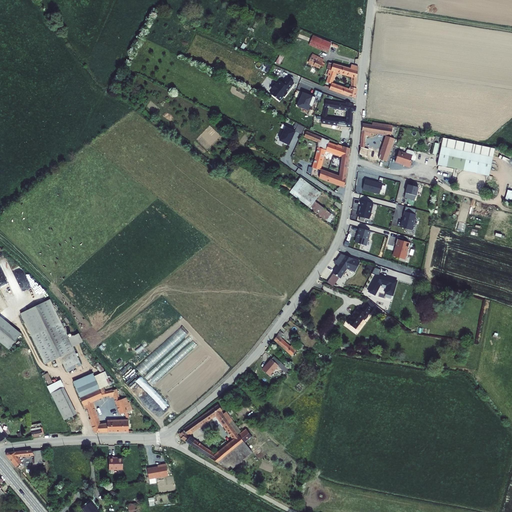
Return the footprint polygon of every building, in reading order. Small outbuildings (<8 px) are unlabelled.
[(331,41),(317,35),(313,45),(328,50),(331,41)] [(322,56),(313,52),(309,62),(318,66),(322,56)] [(352,69),(327,61),(326,67),(330,68),(326,81),(331,82),(329,88),(355,97),(357,67),(352,66),(352,69)] [(293,82),(287,77),(283,83),(280,81),(277,85),(275,83),(271,88),(273,90),(270,93),(279,100),(283,95),(284,96),(287,93),(285,91),(288,87),(288,88),(293,82)] [(315,97),(302,92),(297,106),(307,110),(309,104),(312,105),(315,97)] [(345,102),(326,100),(322,116),(326,116),(328,106),(347,109),(346,115),(353,116),(354,104),(350,103),(350,101),(345,100),(345,102)] [(322,116),(321,115),(320,123),(352,126),(353,119),(347,118),(346,118),(326,116),(322,116)] [(393,126),(371,123),(370,125),(363,124),(359,155),(377,161),(378,158),(385,161),(393,138),(386,136),(380,153),(364,148),(365,135),(370,136),(371,132),(392,135),(393,126)] [(296,130),(303,133),(305,126),(299,124),(296,130)] [(283,125),(282,127),(284,128),(278,140),(289,145),(296,130),(283,125)] [(306,133),(305,137),(312,138),(319,142),(318,146),(308,173),(343,185),(351,146),(343,143),(342,146),(333,143),(334,141),(328,139),(314,134),(306,133)] [(438,165),(490,176),(496,149),(444,138),(438,165)] [(414,152),(408,150),(407,151),(406,154),(399,151),(395,162),(400,164),(400,163),(401,163),(404,164),(403,165),(408,167),(410,167),(411,164),(410,163),(411,160),(414,152)] [(320,194),(299,178),(289,192),(327,220),(331,214),(314,202),(320,194)] [(365,180),(362,190),(379,194),(382,184),(365,180)] [(417,187),(407,185),(405,193),(415,196),(417,187)] [(368,219),(372,203),(361,201),(360,207),(359,207),(358,211),(357,217),(368,219)] [(413,219),(415,214),(403,212),(402,217),(403,217),(400,227),(411,230),(412,224),(414,225),(415,219),(413,219)] [(368,236),(370,231),(358,228),(357,233),(355,243),(365,246),(367,241),(368,241),(369,236),(368,236)] [(409,249),(410,243),(397,239),(395,245),(396,245),(393,256),(404,260),(407,249),(409,249)] [(361,261),(342,253),(335,261),(338,263),(331,272),(338,277),(346,266),(357,271),(361,261)] [(9,284),(18,280),(22,290),(30,287),(22,265),(11,269),(9,262),(1,265),(9,284)] [(374,274),(369,294),(386,298),(387,294),(394,296),(398,279),(380,274),(381,268),(374,267),(373,273),(374,274)] [(338,277),(331,272),(326,279),(333,284),(338,277)] [(61,320),(52,300),(23,314),(34,339),(61,320)] [(345,321),(354,328),(362,318),(364,316),(365,317),(372,308),(364,301),(359,307),(357,306),(352,313),(354,314),(351,317),(349,316),(345,321)] [(0,314),(0,339),(11,348),(24,333),(0,314)] [(82,364),(61,320),(34,339),(47,365),(61,358),(67,371),(82,364)] [(181,327),(136,367),(143,374),(188,334),(181,327)] [(282,330),(275,339),(293,355),(299,349),(293,343),(291,346),(281,337),(285,333),(282,330)] [(276,355),(264,368),(271,374),(280,364),(287,371),(290,367),(276,355)] [(46,374),(51,386),(56,383),(50,372),(46,374)] [(142,377),(137,381),(167,410),(171,405),(142,377)] [(88,395),(100,390),(96,378),(76,385),(79,394),(87,391),(88,395)] [(78,414),(65,387),(53,393),(66,420),(78,414)] [(120,400),(117,389),(102,395),(100,390),(88,395),(81,398),(84,406),(86,405),(92,420),(90,420),(96,434),(103,432),(101,427),(92,403),(112,396),(113,398),(116,398),(121,415),(126,414),(127,419),(137,416),(135,411),(134,411),(131,402),(129,403),(128,398),(120,400)] [(223,409),(220,404),(216,406),(184,428),(185,429),(181,432),(180,430),(179,431),(182,435),(181,437),(187,440),(190,435),(189,434),(216,414),(234,438),(217,452),(196,439),(192,444),(220,463),(245,442),(238,433),(242,430),(226,409),(223,412),(222,410),(223,409)] [(128,431),(128,421),(108,421),(108,425),(108,431),(128,431)] [(32,430),(35,437),(44,435),(41,427),(32,430)] [(242,430),(238,433),(245,442),(253,436),(246,427),(242,430)] [(196,439),(190,435),(187,440),(192,444),(196,439)] [(220,463),(231,470),(254,453),(245,442),(220,463)] [(6,453),(16,465),(21,461),(18,458),(36,455),(37,462),(41,461),(32,450),(31,449),(8,450),(6,453)] [(41,449),(32,450),(41,461),(43,461),(41,449)] [(124,468),(124,457),(116,457),(116,455),(110,455),(110,468),(124,468)] [(160,466),(149,468),(151,478),(157,477),(170,475),(168,463),(159,465),(160,466)] [(99,511),(100,511),(90,500),(83,506),(88,511),(99,511)]
